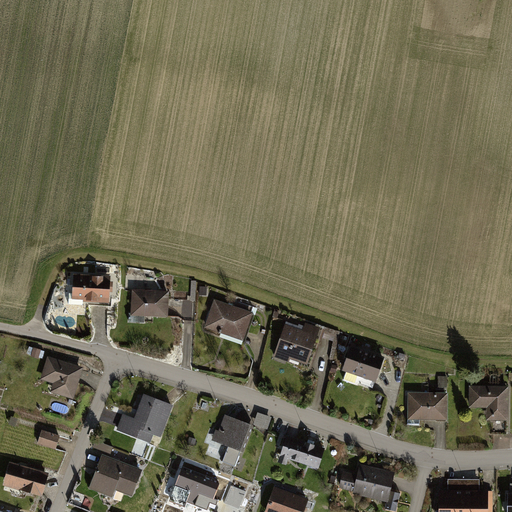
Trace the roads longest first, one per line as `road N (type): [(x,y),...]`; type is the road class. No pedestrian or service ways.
road 1 (track): [(511,362),(396,349),(181,277),(87,260),(49,271),(34,334)]
road 2 (residential): [(116,357),(429,456)]
road 3 (residential): [(116,357),(57,511)]
